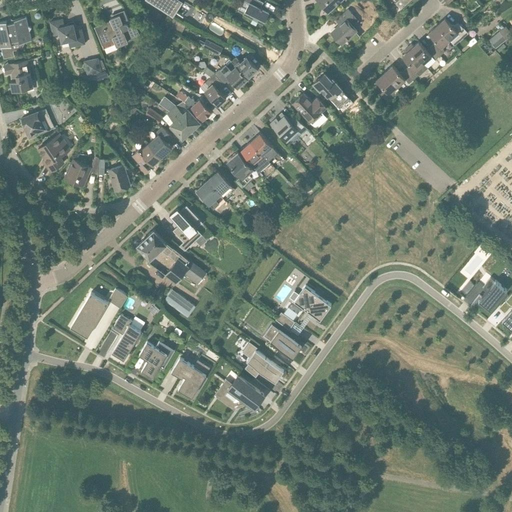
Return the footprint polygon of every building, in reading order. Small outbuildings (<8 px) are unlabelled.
[(146,0),(173,17),(183,1),(180,0),(146,0)] [(263,24),(269,12),(258,6),(260,0),(243,0),(249,3),(243,14),(263,24)] [(317,0),(319,1),(328,11),(340,0),(317,0)] [(342,43),(355,31),(346,20),(353,14),(348,9),(337,20),(341,25),(332,32),(342,43)] [(129,21),(125,10),(113,14),(114,16),(110,18),(111,20),(95,27),(104,49),(105,48),(103,46),(115,41),(117,46),(128,41),(127,39),(140,34),(134,19),(129,21)] [(2,48),(4,59),(15,56),(12,42),(26,39),(26,41),(32,40),(30,31),(32,28),(28,26),(26,17),(0,22),(0,45),(1,48),(2,48)] [(165,28),(167,28),(170,30),(177,19),(171,17),(165,28)] [(445,18),(436,26),(449,40),(458,32),(462,36),(467,32),(458,22),(453,26),(445,18)] [(65,25),(64,20),(63,19),(50,22),(53,35),(60,34),(62,42),(69,41),(70,47),(86,44),(82,28),(75,30),(74,23),(65,25)] [(449,40),(436,26),(429,33),(437,41),(432,46),(440,55),(445,51),(442,47),(449,40)] [(171,31),(167,28),(158,42),(162,44),(171,31)] [(487,40),(494,48),(504,39),(499,33),(498,31),(487,40)] [(223,47),(206,39),(205,41),(201,39),(198,44),(219,54),(223,47)] [(440,55),(432,46),(427,50),(419,41),(414,46),(412,43),(408,47),(423,63),(432,56),(435,60),(440,55)] [(489,56),(494,52),(485,42),(480,46),(489,56)] [(416,70),(423,63),(408,47),(405,49),(407,52),(402,56),(410,65),(405,70),(414,79),(419,74),(416,70)] [(159,58),(153,54),(150,61),(155,64),(159,58)] [(232,60),(248,78),(258,69),(246,56),(242,61),(239,58),(239,59),(236,56),(232,60)] [(99,60),(99,57),(84,61),(87,75),(96,73),(98,80),(108,75),(102,59),(99,60)] [(16,62),(20,79),(11,81),(13,91),(27,88),(26,86),(33,84),(28,59),(16,62)] [(248,78),(232,60),(231,59),(226,63),(221,68),(215,73),(225,84),(231,79),(238,87),(248,78)] [(414,79),(405,70),(401,74),(393,65),(385,72),(398,87),(406,79),(409,83),(414,79)] [(203,71),(211,77),(215,73),(206,66),(203,71)] [(398,87),(385,72),(376,80),(384,88),(379,93),(388,102),(393,98),(389,94),(398,87)] [(220,104),(222,102),(223,101),(227,97),(220,90),(225,84),(215,73),(211,77),(205,82),(210,87),(205,91),(218,105),(219,104),(220,104)] [(332,79),(327,75),(325,73),(313,84),(320,91),(322,90),(328,96),(326,98),(342,116),(355,103),(342,88),(333,78),(332,79)] [(125,97),(132,101),(136,94),(130,90),(125,97)] [(196,102),(189,97),(179,90),(176,96),(180,99),(192,106),(203,119),(212,111),(200,99),(196,102)] [(312,101),(304,92),(292,103),(313,124),(324,114),(322,112),(327,107),(318,97),(312,101)] [(177,105),(175,107),(172,110),(191,130),(200,122),(188,109),(184,113),(177,105)] [(158,123),(163,116),(150,107),(145,114),(158,123)] [(39,134),(54,128),(46,108),(21,119),(29,135),(38,131),(39,134)] [(191,130),(172,110),(170,111),(167,114),(174,121),(170,125),(182,138),(191,130)] [(289,119),(285,115),(282,112),(271,122),(287,140),(297,131),(301,135),(308,128),(295,114),(289,119)] [(149,143),(162,157),(172,147),(167,141),(173,136),(166,129),(162,127),(157,132),(159,134),(149,143)] [(261,132),(252,140),(269,160),(278,151),(272,145),(272,144),(261,132)] [(51,171),(64,162),(60,156),(67,151),(60,141),(63,139),(60,134),(39,148),(49,163),(47,165),(51,171)] [(269,160),(252,140),(242,149),(253,162),(251,164),(254,167),(265,180),(275,171),(268,164),(269,160)] [(162,157),(149,143),(140,150),(139,149),(132,155),(141,165),(148,159),(153,165),(155,164),(154,163),(156,161),(156,162),(162,157)] [(254,167),(251,164),(239,151),(229,161),(247,181),(252,177),(248,172),(254,167)] [(98,174),(99,159),(99,157),(96,156),(91,167),(73,159),(65,177),(84,185),(90,170),(98,174)] [(115,190),(131,185),(124,165),(109,170),(115,190)] [(218,171),(208,180),(220,193),(225,199),(235,190),(230,184),(218,171)] [(246,184),(240,177),(236,181),(242,188),(246,184)] [(220,193),(208,180),(198,190),(214,208),(220,203),(215,198),(220,193)] [(305,202),(297,193),(287,203),(295,212),(305,202)] [(203,223),(187,205),(181,211),(178,208),(170,215),(179,225),(173,230),(184,242),(179,245),(186,250),(203,235),(197,228),(203,223)] [(176,260),(166,274),(176,282),(183,272),(197,283),(204,274),(188,262),(190,260),(167,243),(155,229),(138,245),(150,258),(162,247),(166,249),(164,251),(176,260)] [(481,297),(479,301),(490,310),(507,289),(496,280),(486,272),(478,282),(487,290),(482,297),(481,297)] [(152,283),(147,279),(143,284),(148,288),(152,283)] [(463,289),(468,292),(476,283),(471,279),(463,289)] [(306,285),(294,300),(310,312),(311,310),(318,315),(317,316),(320,319),(332,303),(306,285)] [(121,307),(128,295),(116,287),(109,300),(121,307)] [(188,316),(196,305),(172,289),(165,300),(188,316)] [(108,302),(91,292),(71,326),(88,336),(108,302)] [(511,307),(502,319),(511,328),(511,307)] [(295,321),(281,311),(275,319),(289,330),(295,321)] [(137,342),(144,331),(131,324),(133,321),(121,314),(113,327),(123,333),(112,351),(124,358),(135,341),(137,342)] [(293,357),(301,346),(302,345),(272,323),(269,328),(276,333),(271,340),(293,357)] [(237,344),(243,347),(248,339),(242,335),(237,344)] [(142,370),(153,377),(154,375),(159,366),(164,369),(175,349),(159,340),(156,346),(147,341),(139,354),(148,359),(142,370)] [(250,362),(245,368),(256,375),(261,370),(276,381),(284,369),(256,349),(248,360),(250,362)] [(206,373),(179,357),(171,371),(182,377),(184,375),(186,376),(178,388),(193,396),(206,373)] [(255,407),(264,394),(238,375),(229,388),(255,407)]
